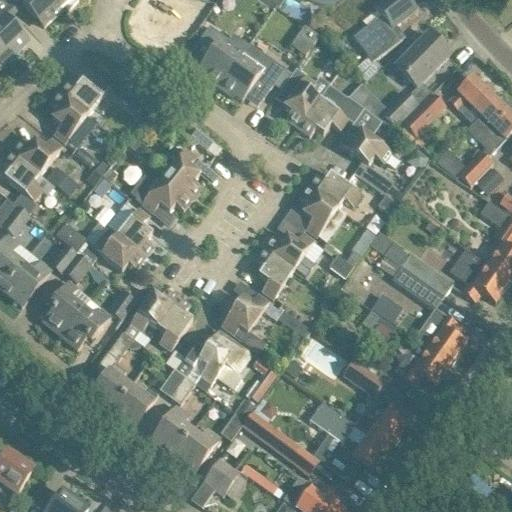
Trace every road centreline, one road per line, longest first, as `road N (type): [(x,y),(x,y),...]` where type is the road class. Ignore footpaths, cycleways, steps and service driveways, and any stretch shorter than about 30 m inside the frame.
road 1 (residential): [(95,24),(265,161),(269,186),(204,284)]
road 2 (tertiary): [(391,511),(511,342)]
road 3 (residential): [(168,511),(0,393)]
road 4 (residential): [(0,113),(95,24)]
